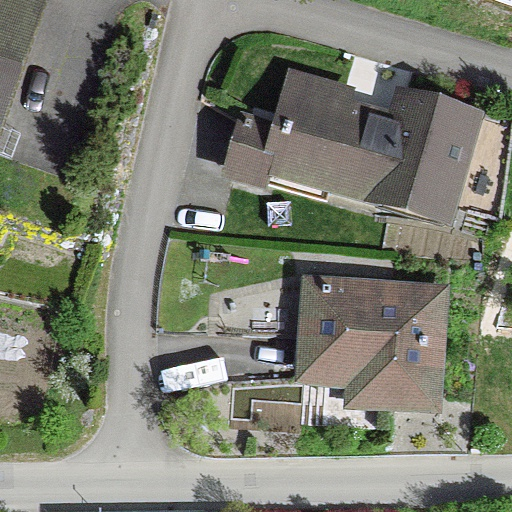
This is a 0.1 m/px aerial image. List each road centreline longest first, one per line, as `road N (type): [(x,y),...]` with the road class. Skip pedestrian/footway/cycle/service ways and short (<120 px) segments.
road 1 (residential): [(511,85),(256,11),(213,9),(187,30),(139,277),(131,479)]
road 2 (residential): [(511,474),(131,479)]
road 3 (residential): [(131,479),(0,482)]
